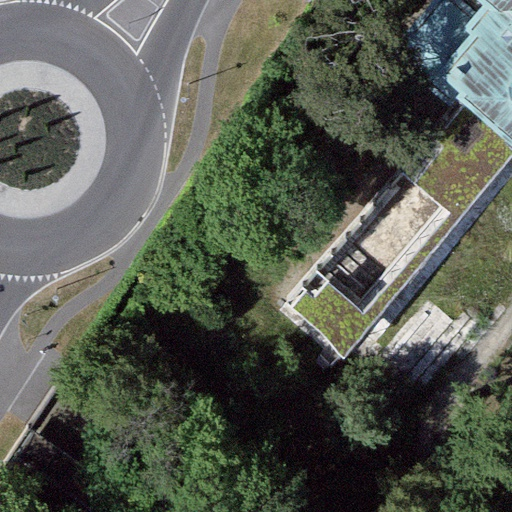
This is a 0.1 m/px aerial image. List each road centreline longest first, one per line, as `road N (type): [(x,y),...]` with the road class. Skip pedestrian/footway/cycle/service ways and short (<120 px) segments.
road 1 (primary): [(56,244),(88,231),(132,179),(138,110)]
road 2 (primary): [(138,110),(102,52),(38,26)]
road 3 (primary): [(138,110),(188,0)]
